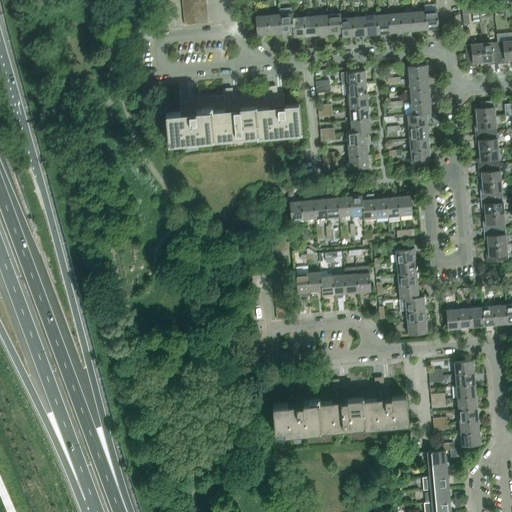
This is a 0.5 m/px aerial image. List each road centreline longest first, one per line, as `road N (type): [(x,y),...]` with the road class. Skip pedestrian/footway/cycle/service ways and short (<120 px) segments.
road 1 (trunk): [(121,511),(0,40)]
road 2 (trunk): [(119,511),(0,190)]
road 3 (motorway): [(0,250),(91,499)]
road 4 (residential): [(456,89),(442,52),(248,65)]
road 5 (residential): [(374,355),(492,350),(505,444)]
road 6 (motorway): [(0,329),(91,499)]
road 7 (residential): [(374,355),(367,334),(351,325),(272,331),(275,364)]
road 8 (residential): [(462,261),(436,262),(433,248),(427,200),(448,171)]
road 9 (residential): [(248,65),(162,72),(158,38)]
